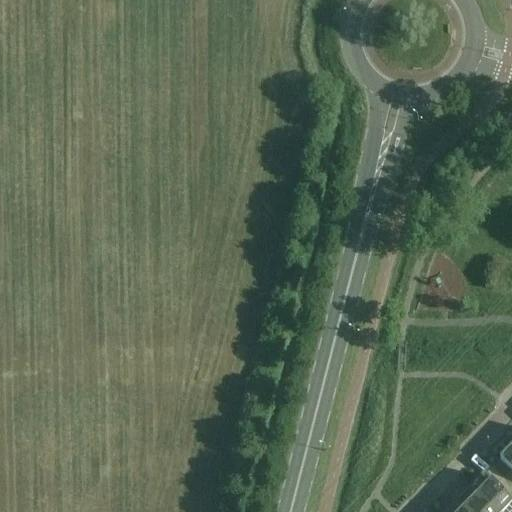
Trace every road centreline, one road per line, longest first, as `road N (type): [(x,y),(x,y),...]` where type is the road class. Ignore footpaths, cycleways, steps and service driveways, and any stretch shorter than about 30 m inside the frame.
road 1 (secondary): [(293,511),(354,274)]
road 2 (secondary): [(368,70),(376,117),(354,274)]
road 3 (secondary): [(354,274),(401,124),(431,89)]
